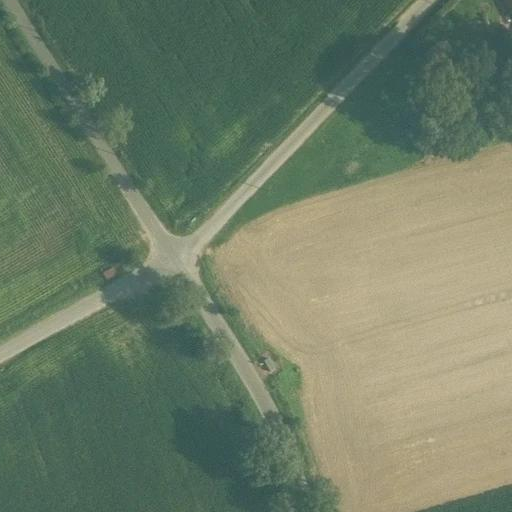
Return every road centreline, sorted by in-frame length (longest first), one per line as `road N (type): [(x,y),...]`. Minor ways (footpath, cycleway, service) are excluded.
road 1 (unclassified): [(179,255),(431,0)]
road 2 (unclassified): [(8,0),(179,255)]
road 3 (unclassified): [(179,255),(275,416),(304,511)]
road 4 (unclassified): [(0,349),(179,255)]
